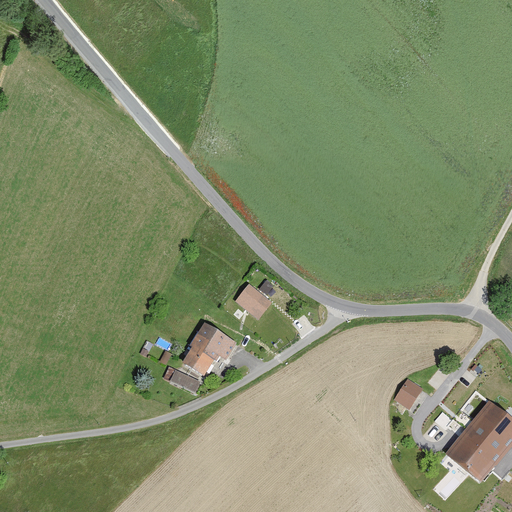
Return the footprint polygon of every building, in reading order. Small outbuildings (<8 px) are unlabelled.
[(246,287),(237,300),(261,318),(271,305),(246,287)] [(238,342),(209,325),(185,367),(213,383),(238,342)] [(511,372),(486,354),(473,371),(498,389),(511,372)] [(175,370),(171,382),(197,391),(201,379),(175,370)] [(427,390),(414,379),(395,404),(408,414),(427,390)] [(444,451),(482,484),(511,449),(511,412),(492,396),(444,451)]
